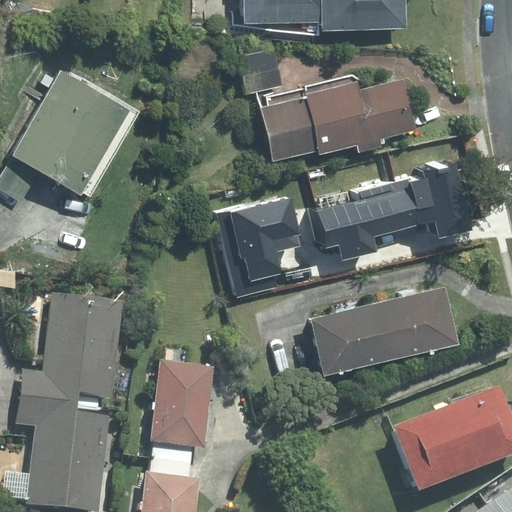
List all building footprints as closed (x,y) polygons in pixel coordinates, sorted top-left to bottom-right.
[(168,0),(166,0),(135,0),(134,24),(167,26),(168,0)] [(237,0),(237,18),(318,19),(318,27),(405,28),(404,0),(237,0)] [(132,101),(60,63),(0,168),(0,192),(18,203),(36,171),(79,195),(132,101)] [(355,72),(256,98),(270,159),(351,140),(354,153),(381,147),(378,134),(413,126),(401,73),(357,83),(355,72)] [(429,194),(335,212),(345,264),(439,247),(429,194)] [(238,229),(214,235),(228,297),(253,292),(238,229)] [(455,341),(442,286),(310,316),(322,371),(455,341)] [(119,295),(48,290),(41,371),(18,369),(14,419),(35,420),(28,505),(103,511),(111,414),(74,411),(75,399),(110,402),(119,295)] [(212,366),(158,359),(150,445),(154,445),(152,473),(144,472),(140,511),(193,511),(197,480),(189,479),(191,450),(204,451),(212,366)] [(511,455),(511,435),(494,388),(389,429),(414,494),(511,455)] [(484,511),(478,502),(464,511),(484,511)]
